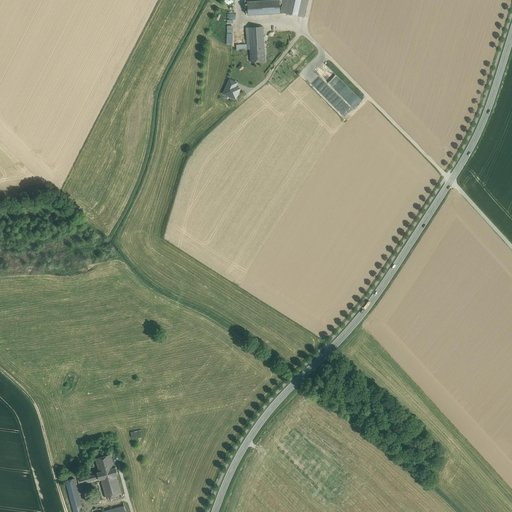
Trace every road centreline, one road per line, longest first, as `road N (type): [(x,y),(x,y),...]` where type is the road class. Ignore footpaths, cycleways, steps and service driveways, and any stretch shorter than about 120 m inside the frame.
road 1 (secondary): [(215,511),(261,421),(358,318),(450,181)]
road 2 (track): [(307,0),(302,33),(450,181)]
road 3 (track): [(67,511),(40,409),(0,368)]
road 4 (secondary): [(450,181),(484,119),(511,35)]
